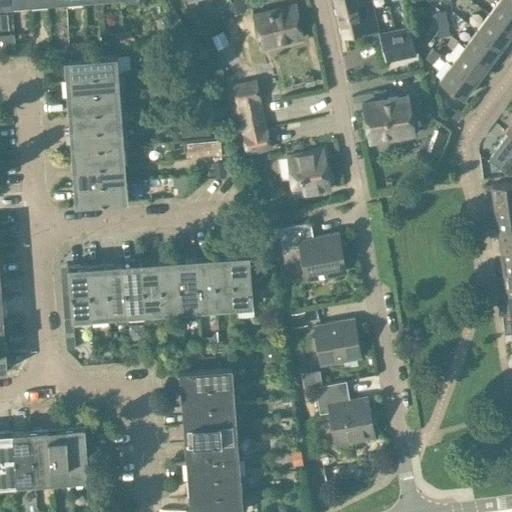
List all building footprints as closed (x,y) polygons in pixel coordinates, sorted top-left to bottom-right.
[(250,0),(239,0),(231,3),(234,13),(253,6),(250,0)] [(371,0),(333,0),(343,36),(361,32),(362,34),(372,32),(374,40),(379,39),(385,61),(415,53),(408,26),(380,33),(371,0)] [(511,30),(511,5),(504,0),(498,0),(488,14),(511,30)] [(285,7),(252,14),(259,46),(303,36),(299,17),(287,19),(285,7)] [(445,9),(435,11),(438,23),(447,22),(445,9)] [(500,48),(511,32),(511,30),(488,14),(476,30),(500,48)] [(450,34),(447,22),(438,23),(440,36),(450,34)] [(487,65),(500,48),(476,30),(463,47),(487,65)] [(440,53),(433,47),(425,58),(432,64),(440,53)] [(475,82),(487,65),(463,47),(450,64),(475,82)] [(116,54),(63,58),(65,77),(113,73),(112,56),(117,55),(116,54)] [(475,82),(450,64),(439,79),(463,97),(475,82)] [(114,91),(113,73),(65,77),(66,95),(114,91)] [(265,127),(259,100),(261,100),(256,79),(233,84),(243,132),(265,127)] [(116,109),(114,91),(66,95),(68,113),(116,109)] [(362,103),(369,141),(414,133),(408,95),(362,103)] [(117,127),(116,109),(68,113),(69,131),(117,127)] [(185,156),(223,155),(223,137),(214,137),(213,123),(185,124),(185,156)] [(118,145),(117,127),(69,131),(70,149),(118,145)] [(267,127),(265,127),(243,132),(247,152),(271,147),(267,127)] [(499,168),(511,151),(511,133),(509,132),(488,160),(499,168)] [(120,163),(118,145),(70,149),(72,167),(120,163)] [(331,188),(324,147),(287,154),(293,194),(331,188)] [(121,181),(120,163),(72,167),(73,185),(121,181)] [(183,194),(195,179),(195,175),(174,177),(176,195),(183,194)] [(495,206),(511,203),(511,180),(492,184),(495,206)] [(122,198),(121,181),(73,185),(74,203),(128,199),(127,198),(122,198)] [(511,225),(511,203),(495,206),(498,227),(511,225)] [(310,221),(279,226),(283,250),(301,246),(307,277),(345,271),(338,231),(313,236),(310,221)] [(261,227),(264,237),(276,233),(273,223),(261,227)] [(511,247),(511,225),(498,227),(501,249),(511,247)] [(511,247),(501,249),(504,271),(511,269),(511,247)] [(249,251),(230,252),(234,301),(251,299),(251,304),(253,304),(249,251)] [(234,301),(230,252),(212,253),(216,302),(234,301)] [(216,302),(212,253),(194,255),(198,303),(216,302)] [(198,303),(194,255),(176,256),(180,305),(198,303)] [(180,305),(176,256),(158,258),(162,306),(180,305)] [(162,306),(158,258),(140,259),(144,308),(162,306)] [(144,308),(140,259),(123,261),(126,309),(144,308)] [(126,309),(123,261),(104,262),(108,310),(126,309)] [(108,310),(104,262),(86,263),(90,312),(108,310)] [(90,312),(86,263),(67,265),(71,318),(73,318),(73,313),(90,312)] [(353,317),(314,324),(321,363),(360,356),(353,317)] [(232,364),(178,369),(180,388),(228,384),(227,367),(232,366),(232,364)] [(350,399),(346,379),(314,385),(319,412),(329,411),(335,442),(374,435),(367,396),(350,399)] [(230,402),(228,384),(180,388),(181,406),(230,402)] [(231,420),(230,402),(181,406),(183,424),(231,420)] [(232,438),(231,420),(183,424),(184,442),(232,438)] [(84,424),(65,426),(69,474),(86,473),(87,478),(88,478),(84,424)] [(69,474),(65,426),(48,427),(52,475),(69,474)] [(52,475),(48,427),(30,429),(33,477),(52,475)] [(33,477),(30,429),(12,430),(16,478),(33,477)] [(0,479),(16,478),(12,430),(0,430),(0,479)] [(234,456),(232,438),(184,442),(185,460),(234,456)] [(235,474),(234,456),(185,460),(187,478),(235,474)] [(237,492),(235,474),(187,478),(188,496),(237,492)] [(238,509),(237,492),(188,496),(189,511),(220,511),(243,510),(243,508),(238,509)]
